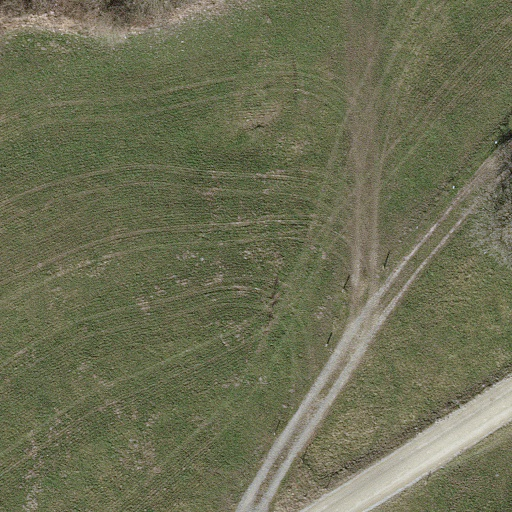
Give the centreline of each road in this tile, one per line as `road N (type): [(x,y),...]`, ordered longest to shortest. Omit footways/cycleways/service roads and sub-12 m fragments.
road 1 (track): [(257,511),(428,244),(511,156)]
road 2 (track): [(511,404),(336,511)]
